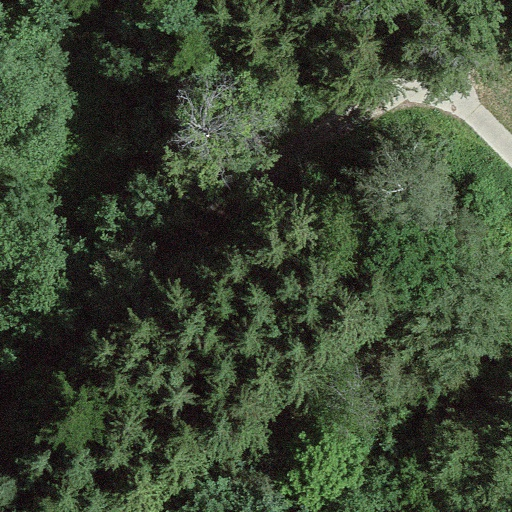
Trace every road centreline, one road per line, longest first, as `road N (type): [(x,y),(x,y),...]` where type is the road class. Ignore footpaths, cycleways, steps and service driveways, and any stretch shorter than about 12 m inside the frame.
road 1 (track): [(0,386),(52,355),(326,127),(396,98),(429,95)]
road 2 (track): [(233,197),(150,155),(54,177),(0,170)]
